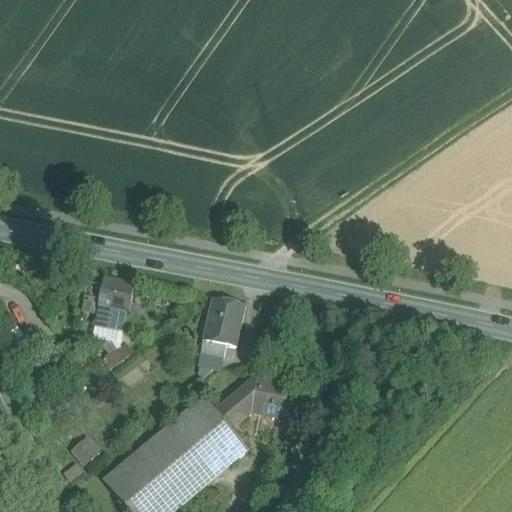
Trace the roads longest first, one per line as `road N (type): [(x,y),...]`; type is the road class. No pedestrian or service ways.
road 1 (secondary): [(511,332),(0,230)]
road 2 (track): [(270,282),(292,245),(511,96)]
road 3 (unclassified): [(0,378),(57,511)]
